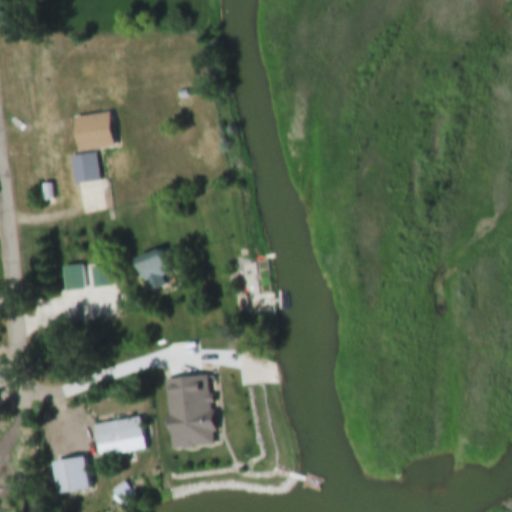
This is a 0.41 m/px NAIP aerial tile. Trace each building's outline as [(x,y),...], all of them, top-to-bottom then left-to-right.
[(72,185),(98,182),(94,151),(111,148),(106,115),(71,119),(76,157),(69,158),(72,185)] [(164,276),(156,252),(132,259),(142,293),(162,286),(159,277),(164,276)] [(62,293),(81,291),(79,266),(60,268),(62,293)] [(88,270),(92,290),(111,286),(107,267),(88,270)] [(92,426),(95,458),(141,453),(138,421),(92,426)] [(50,463),(53,495),(86,491),(82,460),(50,463)]
